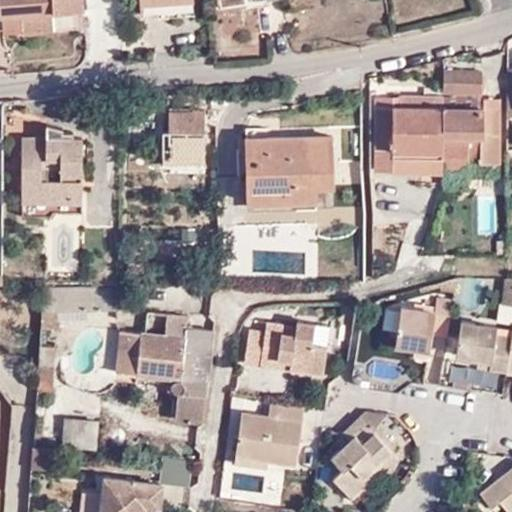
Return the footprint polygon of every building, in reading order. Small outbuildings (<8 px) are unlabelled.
[(0,0),(0,7),(23,6),(24,22),(24,26),(53,24),(53,4),(72,3),(85,2),(85,0),(0,0)] [(23,6),(0,7),(0,23),(24,22),(23,6)] [(219,38),(257,36),(256,7),(218,8),(219,38)] [(481,68),(443,68),(443,90),(449,89),(449,94),(443,95),(443,97),(445,151),(470,150),(470,148),(470,131),(482,131),(482,147),(483,158),(481,158),(482,172),(503,171),(500,94),(477,94),(477,89),(482,89),(481,68)] [(511,70),(501,71),(504,119),(511,115),(511,70)] [(378,95),(377,157),(424,155),(443,155),(445,155),(445,151),(443,97),(426,96),(425,106),(402,106),(402,96),(378,95)] [(426,96),(402,96),(402,106),(425,106),(426,96)] [(169,114),(169,144),(207,144),(207,110),(192,110),(192,114),(169,114)] [(75,185),(83,185),(82,138),(73,138),(74,134),(63,133),(63,129),(47,124),(46,139),(25,138),(24,218),(53,219),(56,213),(82,213),(82,200),(75,200),(75,185)] [(482,131),(470,131),(470,148),(482,147),(482,131)] [(333,134),(249,136),(249,146),(249,201),(316,200),(316,185),(334,185),(333,134)] [(470,150),(445,151),(445,155),(445,168),(471,167),(470,150)] [(424,155),(377,157),(377,169),(423,171),(424,155)] [(443,155),(424,155),(423,171),(442,172),(443,155)] [(58,244),(74,246),(77,229),(60,227),(58,244)] [(445,277),(421,288),(423,292),(442,287),(443,291),(456,292),(459,276),(445,277)] [(511,278),(506,278),(502,303),(511,304),(511,278)] [(115,287),(45,286),(41,326),(57,326),(57,308),(115,309),(115,287)] [(434,335),(449,338),(455,303),(438,300),(435,313),(404,307),(398,346),(431,352),(434,335)] [(170,318),(168,335),(185,337),(186,329),(187,320),(170,318)] [(509,373),(511,350),(511,336),(497,334),(498,327),(464,321),(458,355),(482,359),(494,360),(492,369),(509,373)] [(294,354),(291,368),(324,373),(328,346),(314,344),(317,325),(299,322),(298,328),(268,323),(266,333),(251,330),(246,363),(262,365),(263,363),(264,357),(285,360),(286,353),(294,354)] [(331,327),(317,325),(314,344),(328,346),(331,327)] [(185,337),(168,335),(120,331),(116,371),(174,377),(172,389),(175,393),(179,392),(177,420),(205,422),(214,331),(186,329),(185,337)] [(53,342),(40,341),(39,361),(52,361),(53,342)] [(285,360),(284,366),(291,368),(294,354),(286,353),(285,360)] [(263,363),(284,366),(285,360),(264,357),(263,363)] [(480,368),(492,369),(494,360),(482,359),(480,368)] [(50,388),(52,361),(39,361),(37,388),(50,388)] [(370,382),(361,381),(360,387),(369,389),(370,382)] [(277,418),(280,402),(272,401),(269,416),(277,418)] [(244,413),(237,456),(269,461),(296,465),(306,406),(280,402),(277,418),(269,416),(244,413)] [(378,426),(388,413),(369,410),(364,416),(347,432),(353,438),(334,455),(345,468),(334,476),(352,497),(370,481),(365,475),(382,461),(393,451),(388,445),(375,430),(378,426)] [(94,421),(64,419),(62,443),(93,446),(94,421)] [(392,443),(378,426),(375,430),(388,445),(392,443)] [(54,446),(33,444),(32,468),(51,469),(52,469),(54,446)] [(387,466),(392,473),(400,458),(393,451),(382,461),(387,466)] [(268,467),(269,461),(237,456),(236,462),(268,467)] [(511,467),(511,468),(511,470),(507,475),(504,473),(480,492),(490,505),(498,499),(508,511),(509,511),(511,510),(511,467)] [(145,511),(145,505),(161,507),(163,484),(106,478),(102,511),(145,511)]
